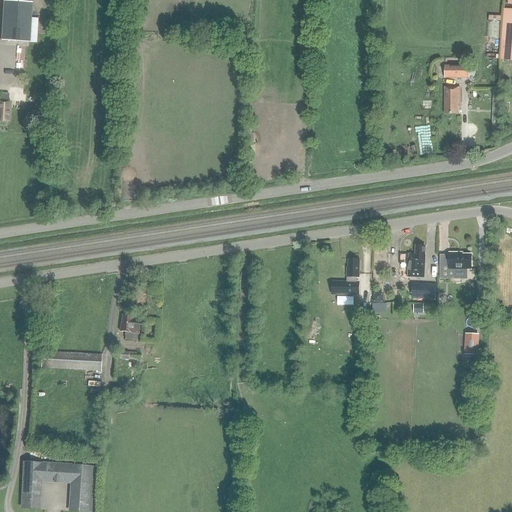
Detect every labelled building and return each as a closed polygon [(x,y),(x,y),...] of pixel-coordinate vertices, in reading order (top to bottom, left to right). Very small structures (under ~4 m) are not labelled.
[(1,41),(29,42),(31,2),(3,1),(1,41)] [(444,65),(444,79),(469,78),(469,65),(444,65)] [(13,98),(29,99),(30,87),(14,86),(13,95),(8,94),(8,98),(13,98)] [(444,88),(444,114),(457,114),(457,108),(460,108),(460,88),(444,88)] [(0,121),(9,122),(10,102),(8,102),(8,94),(0,93),(0,121)] [(416,246),(415,255),(409,255),(408,277),(424,277),(425,255),(424,255),(424,246),(416,246)] [(440,265),(439,279),(453,279),(463,279),(466,275),(466,269),(471,269),(471,254),(456,254),(456,253),(449,253),(449,265),(440,265)] [(332,293),(358,294),(358,283),(355,283),(355,277),(359,277),(359,260),(348,259),(348,268),(347,268),(346,277),(347,277),(347,283),(333,283),(333,293),(332,293)] [(412,284),(411,298),(435,300),(436,286),(412,284)] [(383,302),(383,293),(370,293),(371,313),(387,312),(386,302),(383,302)] [(423,313),(423,305),(414,305),(414,313),(423,313)] [(124,339),(131,340),(136,340),(137,333),(138,333),(139,321),(130,321),(131,316),(122,315),(121,323),(120,323),(119,332),(125,332),(124,339)] [(467,334),(465,354),(476,355),(477,335),(467,334)] [(119,350),(118,359),(128,360),(128,359),(140,360),(140,353),(124,352),(124,350),(119,350)] [(40,368),(100,371),(101,355),(41,352),(40,368)] [(87,503),(89,466),(23,463),(22,476),(22,487),(21,500),(21,508),(39,509),(40,481),(70,482),(69,510),(87,511),(87,503)]
